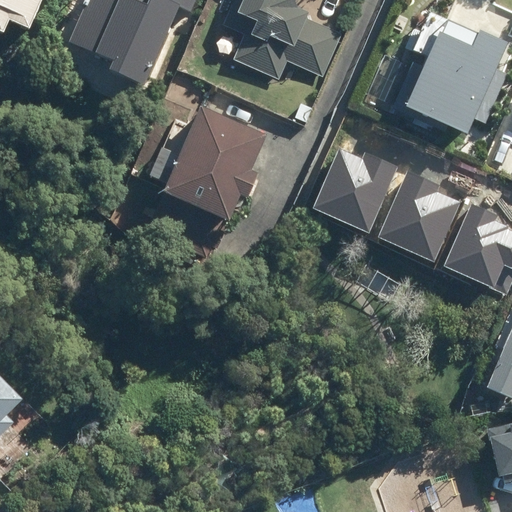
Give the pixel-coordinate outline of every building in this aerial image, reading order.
[(0,0),(0,33),(4,24),(25,34),(39,0),(0,0)] [(105,67),(101,75),(138,92),(176,9),(191,16),(198,0),(85,0),(64,48),(105,67)] [(231,0),(218,29),(238,39),(228,62),(273,83),(283,63),(319,80),(338,38),(302,21),(305,14),(280,2),(280,0),(231,0)] [(386,111),(397,115),(459,143),(468,122),(481,128),(503,78),(490,72),(501,48),(438,20),(418,66),(408,62),(386,111)] [(146,178),(160,184),(154,198),(220,228),(232,201),(244,206),(257,178),(246,172),(261,139),(195,109),(188,124),(174,118),(146,178)] [(363,158),(341,148),(313,209),(369,234),(399,167),(366,151),(363,158)] [(440,185),(408,172),(378,237),(434,262),(462,202),(437,191),(440,185)] [(499,215),(472,204),(443,267),(507,296),(511,285),(511,228),(496,221),(499,215)] [(511,332),(487,388),(511,398),(511,332)] [(0,382),(0,422),(20,402),(0,382)] [(511,424),(488,429),(499,477),(511,474),(511,424)]
